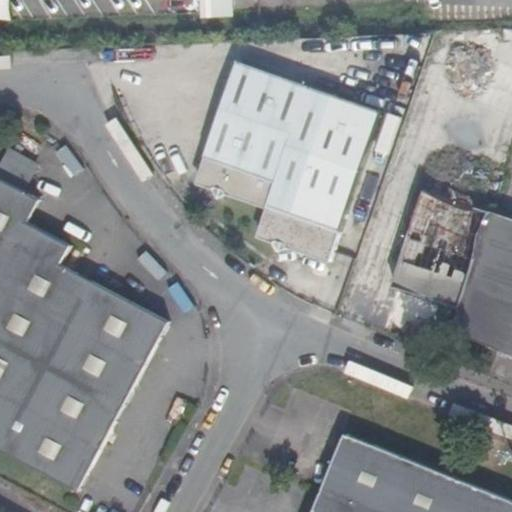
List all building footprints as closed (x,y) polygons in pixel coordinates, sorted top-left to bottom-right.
[(0,0),(0,22),(10,22),(9,0),(0,0)] [(446,68),(511,87),(511,50),(456,34),(446,68)] [(394,104),(253,55),(210,180),(219,181),(225,186),(229,193),(238,189),(280,202),(269,235),(285,240),(290,254),(308,247),(340,258),(394,104)] [(66,185),(85,167),(60,140),(40,159),(66,185)] [(0,452),(85,498),(176,331),(66,273),(76,254),(31,231),(44,206),(0,182),(0,452)] [(392,295),(456,316),(487,217),(424,196),(392,295)] [(487,217),(456,316),(449,336),(511,362),(511,221),(489,212),(487,217)] [(511,511),(511,506),(352,443),(323,511),(511,511)] [(0,511),(18,511),(0,501),(0,511)]
